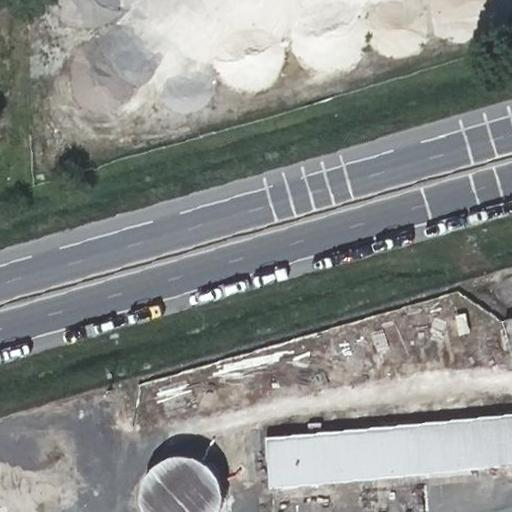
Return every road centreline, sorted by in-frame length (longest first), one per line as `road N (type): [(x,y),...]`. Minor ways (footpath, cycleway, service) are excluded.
road 1 (secondary): [(511,127),(0,277)]
road 2 (secondary): [(0,337),(511,187)]
